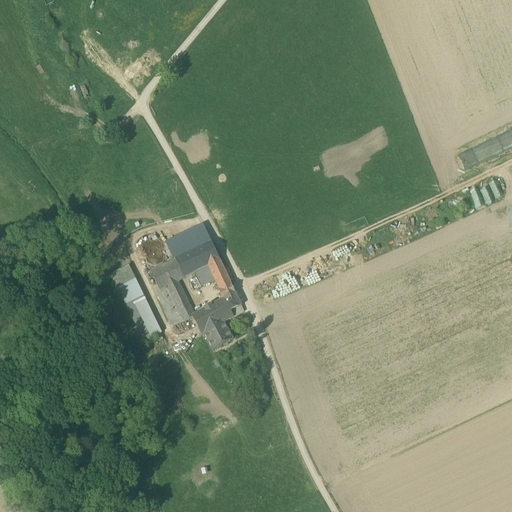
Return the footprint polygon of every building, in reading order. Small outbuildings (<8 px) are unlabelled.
[(166,244),(175,262),(211,244),(203,227),(166,244)] [(150,273),(159,291),(178,283),(195,274),(208,268),(220,263),(211,244),(175,262),(150,273)] [(231,287),(220,263),(208,268),(215,283),(223,300),(194,316),(191,318),(192,319),(201,337),(203,336),(224,324),(233,319),(230,313),(241,308),(235,295),(231,287)] [(119,292),(144,344),(161,335),(136,284),(128,268),(112,276),(119,292)] [(195,274),(202,289),(215,283),(208,268),(195,274)] [(173,328),(192,319),(191,318),(194,316),(178,283),(159,291),(156,293),(173,328)] [(230,313),(233,319),(244,314),(241,308),(230,313)] [(203,336),(212,352),(213,352),(233,341),(224,324),(203,336)]
